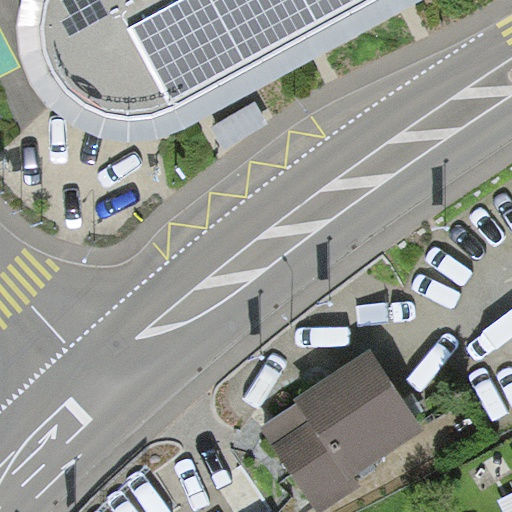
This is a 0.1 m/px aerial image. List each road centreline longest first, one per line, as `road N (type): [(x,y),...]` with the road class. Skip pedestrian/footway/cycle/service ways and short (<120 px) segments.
road 1 (primary): [(92,385),(429,120),(511,70)]
road 2 (residential): [(92,385),(0,277)]
road 3 (primary): [(0,479),(92,385)]
